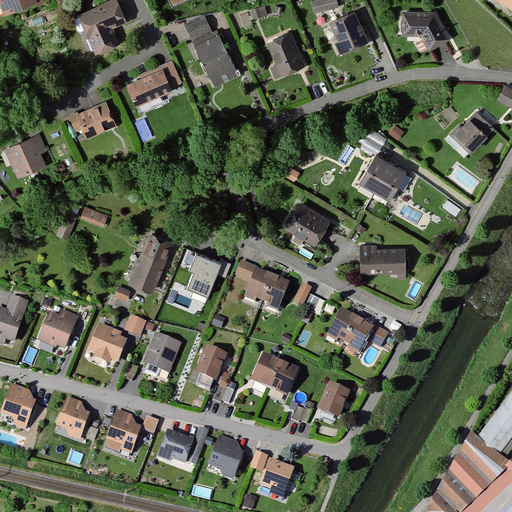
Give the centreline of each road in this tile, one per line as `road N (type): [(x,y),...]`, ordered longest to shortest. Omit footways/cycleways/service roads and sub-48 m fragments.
road 1 (residential): [(511,77),(409,73),(254,129),(226,154),(256,240),(417,324)]
road 2 (residential): [(0,369),(339,452),(417,324)]
road 3 (residential): [(417,324),(511,160)]
road 4 (residential): [(138,0),(151,36),(138,59),(28,116)]
